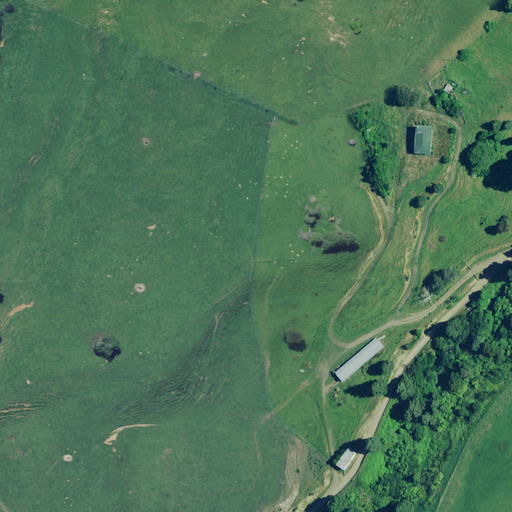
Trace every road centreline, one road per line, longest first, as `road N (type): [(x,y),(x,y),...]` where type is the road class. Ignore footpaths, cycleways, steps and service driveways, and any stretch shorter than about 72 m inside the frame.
road 1 (unclassified): [(511,256),(392,376),(368,430)]
road 2 (track): [(353,344),(337,343),(330,325),(379,253),(389,223),(365,159)]
